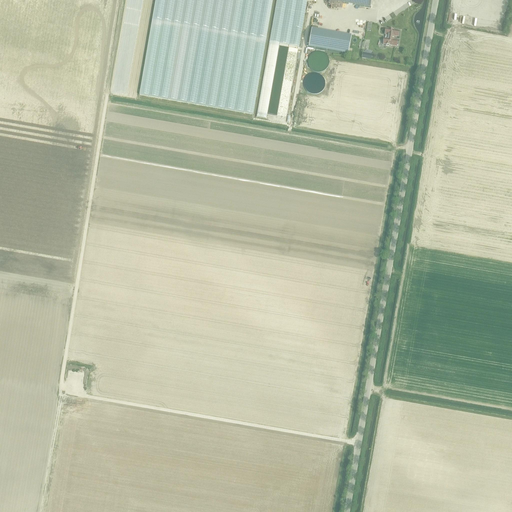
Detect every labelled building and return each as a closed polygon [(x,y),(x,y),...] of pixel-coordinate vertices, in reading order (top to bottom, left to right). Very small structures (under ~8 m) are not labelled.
[(155,0),(139,95),(253,114),(272,0),(155,0)] [(276,0),(257,117),(266,119),(279,43),(299,47),(307,0),(276,0)] [(328,0),(328,1),(371,9),(371,0),(328,0)] [(307,44),(307,47),(309,47),(308,48),(348,55),(352,36),(312,29),(309,44),(307,44)] [(394,36),(398,37),(399,31),(393,30),(393,29),(389,29),(389,30),(386,29),(385,34),(387,35),(387,39),(384,39),(383,44),(386,45),(386,46),(389,46),(389,45),(397,47),(397,46),(398,46),(398,42),(397,42),(398,41),(394,41),(394,36)]
